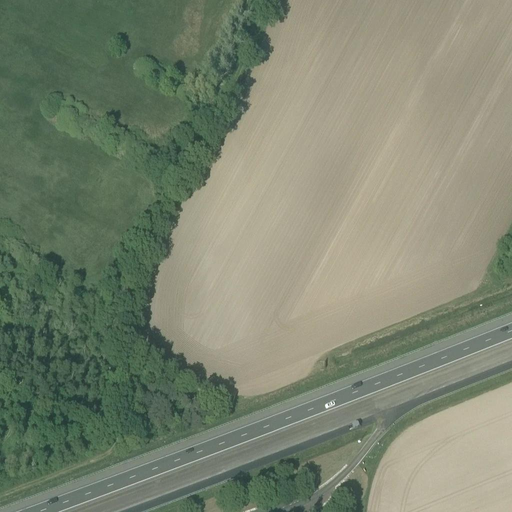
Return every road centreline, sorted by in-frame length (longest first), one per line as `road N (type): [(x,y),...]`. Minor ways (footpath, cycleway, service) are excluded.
road 1 (track): [(271,0),(144,260),(116,453),(0,497)]
road 2 (motorway): [(511,330),(36,511)]
road 3 (motorway): [(96,511),(439,382)]
